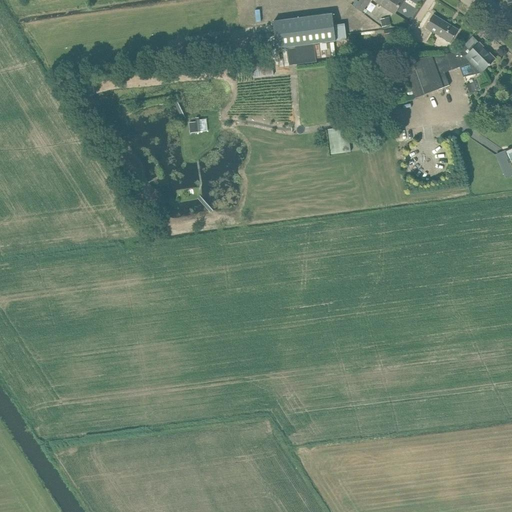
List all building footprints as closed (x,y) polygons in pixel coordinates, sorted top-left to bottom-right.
[(370,0),(360,0),(356,7),(363,12),(370,0)] [(377,0),(376,3),(394,14),(403,0),(402,0),(377,0)] [(272,21),(276,48),(346,40),(344,24),(333,25),(332,14),(272,21)] [(433,15),(428,23),(425,28),(451,43),(458,30),(433,15)] [(392,26),(390,19),(382,21),(383,28),(392,26)] [(396,29),(385,30),(386,39),(398,37),(396,29)] [(446,54),(402,61),(415,99),(450,85),(445,73),(453,71),(460,69),(464,79),(478,76),(488,65),(489,66),(490,65),(489,64),(495,59),(479,44),(473,37),(473,36),(465,45),(459,50),(457,52),(446,54)] [(273,63),(252,66),(254,78),(274,75),(273,63)] [(474,82),(467,84),(470,93),(477,90),(474,82)] [(199,121),(189,122),(190,130),(200,129),(200,132),(207,132),(206,119),(199,120),(199,121)] [(505,178),(511,174),(511,167),(505,152),(505,151),(495,155),(505,178)]
